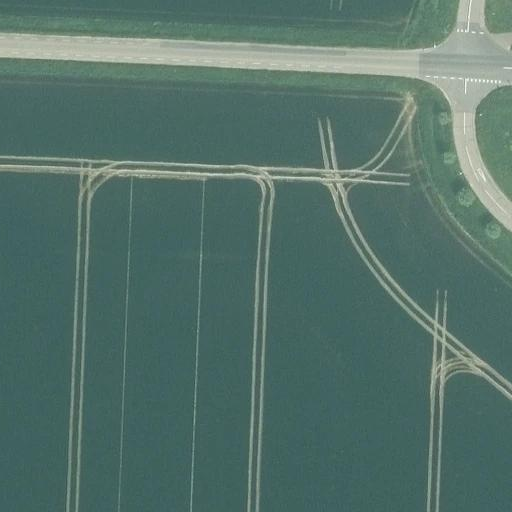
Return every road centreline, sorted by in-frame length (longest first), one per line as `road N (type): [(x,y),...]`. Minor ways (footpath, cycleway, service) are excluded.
road 1 (tertiary): [(465,64),(0,45)]
road 2 (unclassified): [(511,220),(494,206),(467,151),(465,64)]
